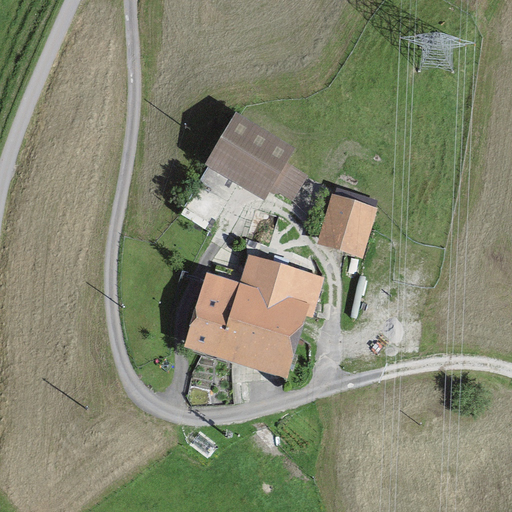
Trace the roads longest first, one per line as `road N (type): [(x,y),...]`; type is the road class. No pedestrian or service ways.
road 1 (track): [(131,0),(134,119),(112,273),(121,360),(137,395),(172,413),(234,416),(269,413),(415,365),(511,371)]
road 2 (unclassified): [(73,0),(0,196)]
